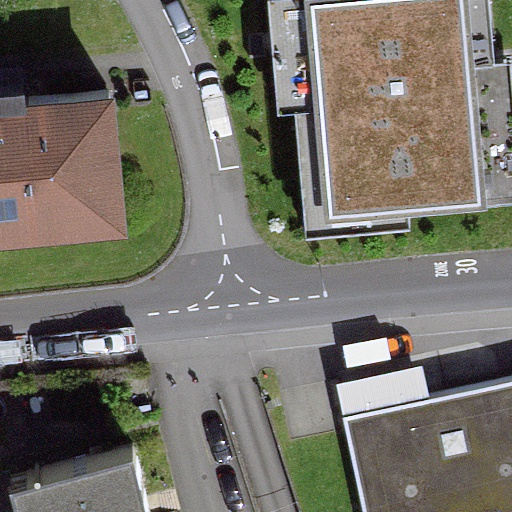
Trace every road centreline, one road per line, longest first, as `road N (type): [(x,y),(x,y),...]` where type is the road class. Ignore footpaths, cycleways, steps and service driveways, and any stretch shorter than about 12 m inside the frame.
road 1 (residential): [(145,0),(188,77),(205,129),(236,318)]
road 2 (residential): [(511,292),(236,318)]
road 3 (residential): [(236,318),(0,344)]
